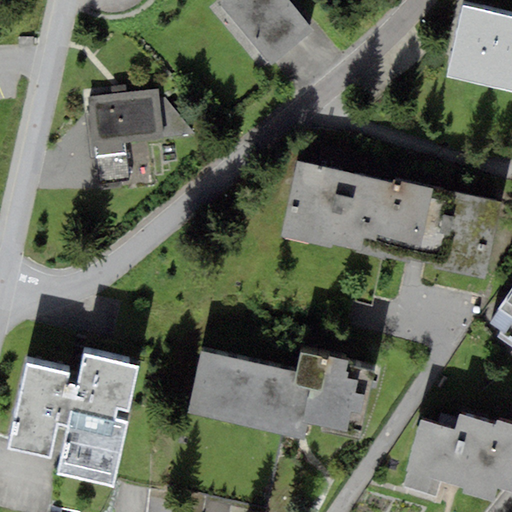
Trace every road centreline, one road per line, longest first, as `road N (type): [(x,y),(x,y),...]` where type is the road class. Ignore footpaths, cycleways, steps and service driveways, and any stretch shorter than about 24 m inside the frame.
road 1 (residential): [(0,296),(93,279),(316,99),(420,0)]
road 2 (residential): [(0,296),(65,0)]
